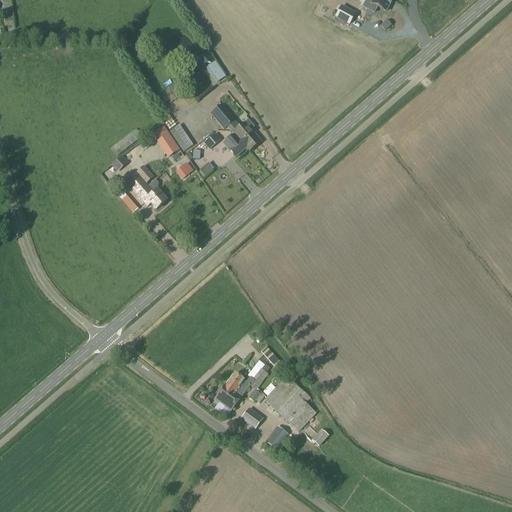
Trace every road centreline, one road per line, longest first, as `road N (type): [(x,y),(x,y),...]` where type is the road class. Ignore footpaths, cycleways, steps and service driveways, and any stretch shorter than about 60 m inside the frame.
road 1 (tertiary): [(102,337),(488,0)]
road 2 (unclassified): [(102,337),(331,511)]
road 3 (tertiary): [(0,427),(102,337)]
